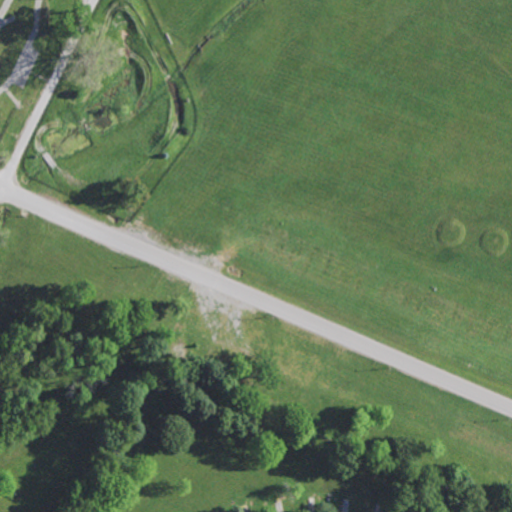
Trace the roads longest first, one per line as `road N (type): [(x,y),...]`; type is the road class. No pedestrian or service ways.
road 1 (track): [(52,165),(110,195),(154,153),(174,118),(170,80),(122,6),(109,11),(100,40),(65,85),(68,98)]
road 2 (track): [(68,98),(83,95),(122,50),(145,73),(142,96),(101,138),(67,117),(46,127),(38,134),(43,154)]
road 3 (residential): [(0,185),(92,0)]
